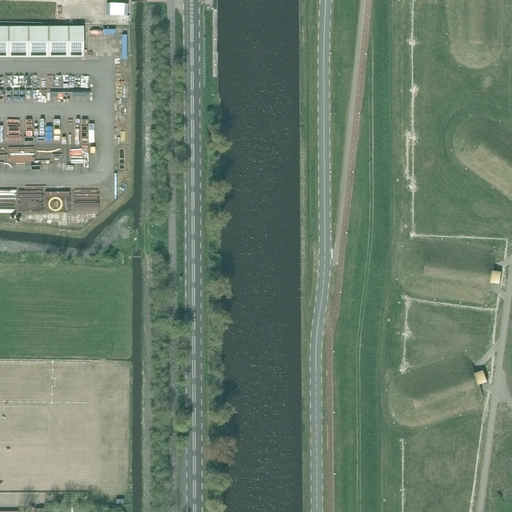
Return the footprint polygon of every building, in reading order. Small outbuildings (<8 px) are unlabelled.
[(0,0),(0,18),(59,20),(59,0),(0,0)] [(464,0),(466,47),(490,47),(488,0),(464,0)] [(106,3),(106,14),(128,15),(128,4),(106,3)] [(83,27),(0,27),(0,57),(83,57),(83,27)] [(511,151),(484,131),(470,151),(511,181),(511,151)] [(68,153),(92,152),(92,144),(79,144),(68,144),(68,153)] [(0,186),(0,194),(17,195),(17,187),(0,186)] [(493,271),(493,266),(420,255),(416,279),(490,290),(491,283),(493,271)] [(501,272),(493,271),(491,283),(500,284),(501,272)] [(475,373),(473,368),(403,393),(411,416),(481,391),(479,385),(475,373)] [(483,370),(475,373),(479,385),(487,382),(483,370)]
